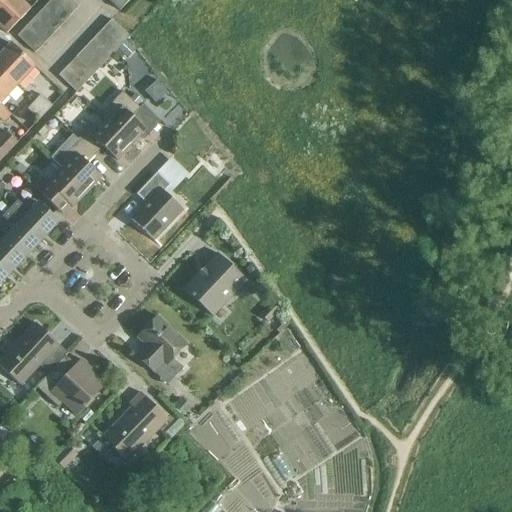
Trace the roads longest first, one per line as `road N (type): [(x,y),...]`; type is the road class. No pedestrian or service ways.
road 1 (residential): [(41,282),(87,329),(101,333),(146,281)]
road 2 (residential): [(92,226),(95,211),(170,136)]
